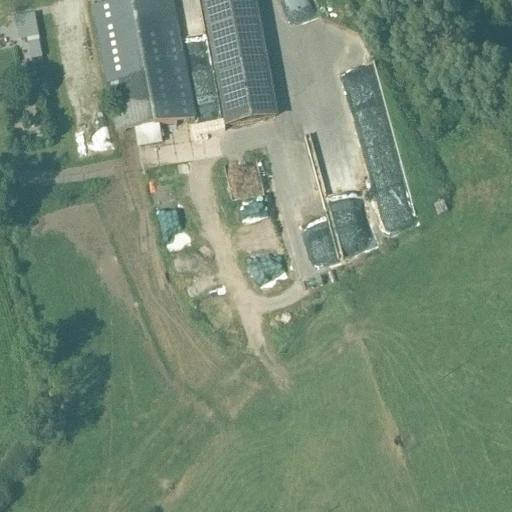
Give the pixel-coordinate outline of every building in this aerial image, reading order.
[(172,0),(140,0),(93,9),(116,135),(195,121),(172,0)] [(253,0),(202,0),(226,127),(275,118),(253,0)] [(39,15),(22,16),(23,42),(31,42),(31,60),(41,60),(39,15)] [(360,151),(393,143),(375,72),(343,80),(360,151)] [(337,267),(337,253),(300,254),(300,268),(337,267)]
